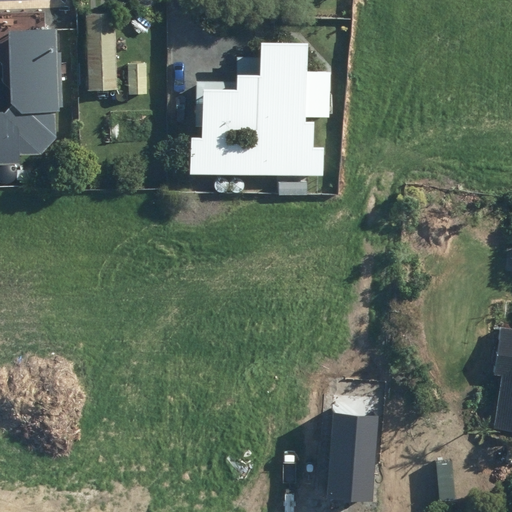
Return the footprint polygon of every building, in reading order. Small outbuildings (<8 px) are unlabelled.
[(156,0),(133,0),(130,31),(153,34),(156,0)] [(90,11),(92,88),(122,87),(121,50),(110,49),(109,11),(90,11)] [(66,105),(62,23),(15,25),(18,98),(11,106),(0,106),(0,160),(26,159),(25,150),(45,150),(61,132),(60,105),(66,105)] [(196,170),(328,172),(329,144),(319,143),(320,117),(312,117),(312,111),(333,111),(334,68),(314,68),(315,37),(269,36),(269,56),(241,55),(240,80),(202,79),(201,123),(208,123),(208,133),(196,133),(196,170)] [(148,62),(126,62),(126,92),(147,92),(148,62)] [(33,168),(20,168),(19,179),(33,179),(33,168)] [(311,179),(283,179),(283,191),(311,192),(311,179)] [(505,374),(498,425),(511,427),(511,325),(505,325),(498,373),(505,374)] [(499,443),(497,460),(508,461),(510,444),(499,443)]
